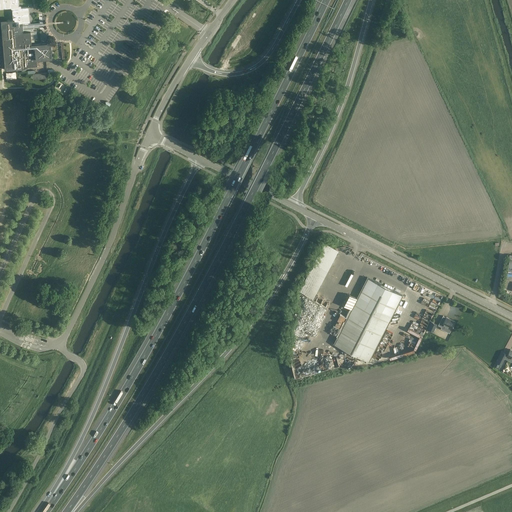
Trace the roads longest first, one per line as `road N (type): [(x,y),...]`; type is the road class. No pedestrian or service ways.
road 1 (motorway): [(66,511),(166,354),(348,0)]
road 2 (motorway): [(325,0),(173,303),(46,511)]
road 3 (motorway): [(200,158),(45,511)]
road 4 (motorway): [(73,511),(226,355),(314,217)]
road 5 (unclassified): [(150,134),(109,245),(60,344),(32,341)]
road 6 (motorway): [(293,206),(341,103),(371,0)]
road 7 (tertiary): [(511,316),(314,217)]
road 8 (motorway): [(300,0),(251,69),(217,73),(191,59)]
